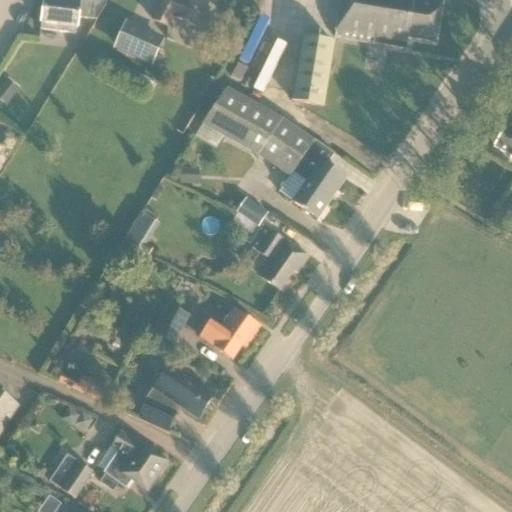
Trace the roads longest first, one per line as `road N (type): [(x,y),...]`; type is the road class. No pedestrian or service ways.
road 1 (unclassified): [(203,473),(505,19)]
road 2 (residential): [(203,473),(0,370)]
